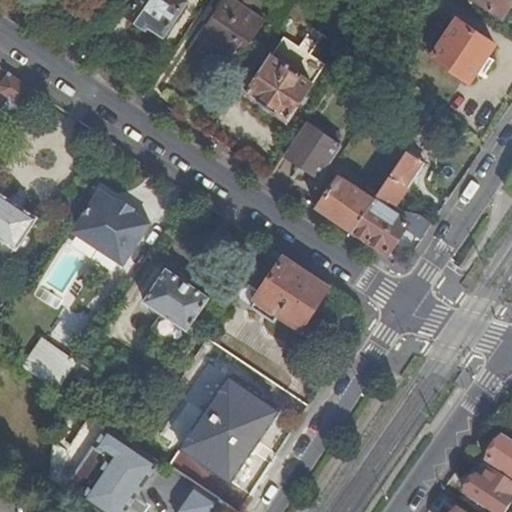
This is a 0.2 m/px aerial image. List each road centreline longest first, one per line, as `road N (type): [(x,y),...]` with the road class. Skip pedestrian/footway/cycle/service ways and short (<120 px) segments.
road 1 (residential): [(408,304),(0,32)]
road 2 (unclassified): [(408,304),(271,511)]
road 3 (unclassified): [(396,511),(511,347)]
road 4 (residential): [(511,142),(408,304)]
